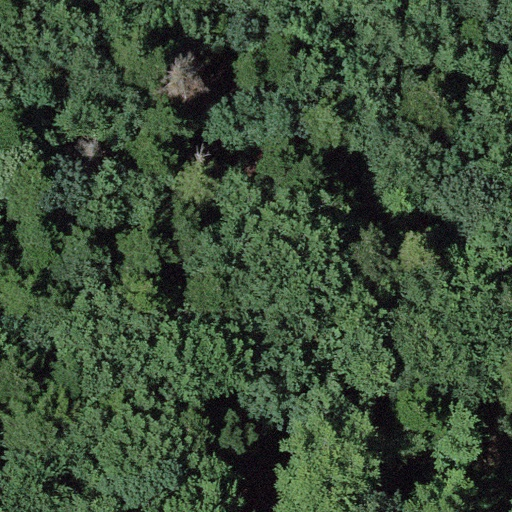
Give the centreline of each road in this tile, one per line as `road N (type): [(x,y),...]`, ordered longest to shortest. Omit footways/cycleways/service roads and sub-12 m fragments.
road 1 (track): [(511,209),(408,118),(0,49)]
road 2 (track): [(511,296),(316,296),(85,355),(0,397)]
